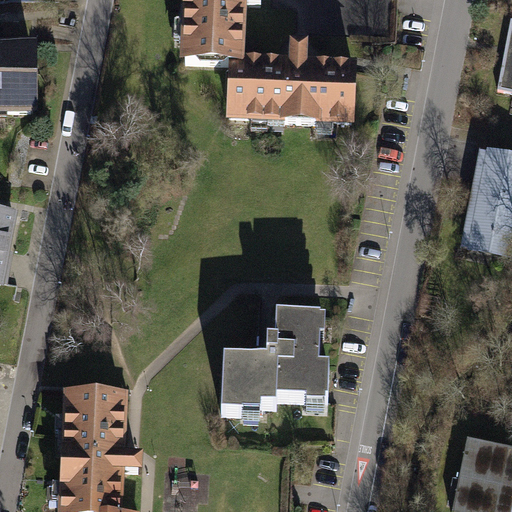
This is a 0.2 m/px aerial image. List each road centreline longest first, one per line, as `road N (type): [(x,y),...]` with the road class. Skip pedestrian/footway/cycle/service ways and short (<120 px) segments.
road 1 (residential): [(359,511),(465,0)]
road 2 (residential): [(100,0),(5,511)]
